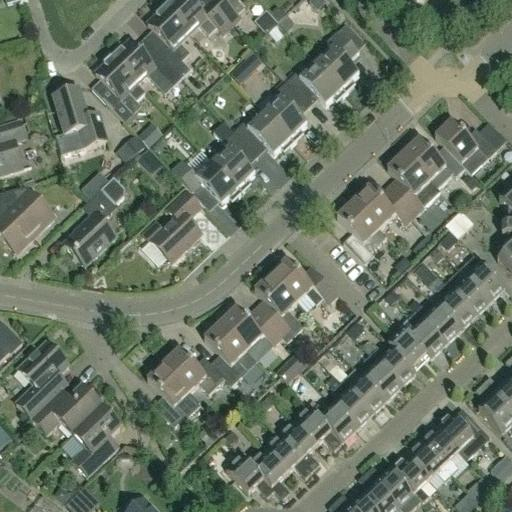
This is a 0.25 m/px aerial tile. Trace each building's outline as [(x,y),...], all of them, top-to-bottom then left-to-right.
[(200,16),(185,0),(176,0),(164,12),(190,39),(199,31),(208,41),(216,33),(223,41),(232,32),(209,8),(200,16)] [(216,0),(209,8),(232,32),(241,23),(237,19),(245,11),(233,0),(216,0)] [(164,12),(146,29),(166,49),(157,57),(181,83),(191,74),(182,65),(190,58),(180,48),(190,39),(164,12)] [(268,16),(256,27),(266,37),(278,26),(268,16)] [(286,18),(278,26),(287,36),(292,30),(292,25),(286,18)] [(359,79),(349,69),(358,60),(337,38),(327,48),(331,52),(316,67),(345,98),(355,89),(352,85),(359,79)] [(129,46),(111,63),(138,89),(147,80),(156,90),(164,82),(173,91),(181,83),(157,57),(148,66),(129,46)] [(252,57),(244,65),(253,75),(262,66),(252,57)] [(138,89),(111,63),(94,78),(114,99),(105,107),(124,128),(141,111),(136,106),(145,97),(138,89)] [(296,77),(285,88),(304,108),(314,98),(326,111),(333,104),(336,107),(345,98),(316,67),(300,82),(296,77)] [(280,102),(264,116),(294,147),(303,139),(299,135),(306,129),(295,116),(304,108),(285,88),(275,97),(280,102)] [(79,95),(53,103),(64,140),(80,136),(85,153),(107,146),(99,120),(88,124),(79,95)] [(244,127),(233,137),(252,157),(261,149),(273,161),(280,154),(283,157),(294,147),(264,116),(248,132),(244,127)] [(452,126),(435,143),(446,155),(461,170),(472,160),(482,170),(497,156),(476,134),(467,142),(452,126)] [(0,180),(22,174),(14,147),(24,144),(19,127),(0,132),(0,180)] [(252,157),(233,137),(233,138),(223,128),(213,137),(223,147),(227,152),(211,167),(241,198),(251,189),(247,185),(255,178),(243,166),(252,157)] [(137,143),(121,157),(129,166),(144,152),(137,143)] [(403,159),(437,194),(452,179),(455,182),(464,174),(461,170),(446,155),(438,163),(419,144),(403,159)] [(395,183),(386,192),(397,204),(414,222),(440,197),(437,194),(403,159),(387,174),(395,183)] [(241,198),(211,167),(196,182),(180,166),(170,176),(181,187),(200,207),(210,198),(221,210),(228,203),(231,207),(241,198)] [(101,194),(81,214),(89,223),(82,230),(82,231),(63,249),(85,271),(115,242),(102,227),(117,212),(115,210),(124,201),(124,194),(113,183),(101,194)] [(511,191),(498,205),(511,219),(508,223),(507,231),(503,231),(503,242),(507,242),(507,250),(509,250),(511,252),(497,265),(511,281),(511,191)] [(369,192),(353,207),(380,236),(396,221),(405,231),(414,222),(397,204),(386,192),(377,201),(369,192)] [(9,212),(0,221),(0,242),(16,259),(54,223),(27,196),(26,196),(24,194),(14,197),(18,209),(9,212)] [(167,215),(175,222),(150,246),(170,268),(200,240),(187,226),(200,213),(185,198),(167,215)] [(380,236),(353,207),(337,223),(356,243),(347,252),(364,270),(374,261),(364,251),(380,236)] [(472,229),(460,217),(445,232),(457,244),(472,229)] [(436,253),(430,259),(436,266),(443,260),(436,253)] [(466,285),(489,309),(504,295),(473,262),(465,270),(473,278),(466,285)] [(287,266),(270,282),(297,309),(306,301),(316,311),(323,305),(329,310),(337,302),(310,274),(302,282),(287,266)] [(423,268),(414,277),(428,292),(437,283),(423,268)] [(270,282),(254,297),(273,316),(264,325),(282,344),(285,347),(301,332),(288,318),(297,309),(270,282)] [(450,284),(444,291),(474,323),(489,309),(466,285),(459,293),(450,284)] [(474,323),(444,291),(436,298),(444,306),(437,313),(460,337),(474,323)] [(393,294),(385,302),(390,307),(398,300),(393,294)] [(421,312),(414,318),(445,351),(460,337),(437,313),(429,320),(421,312)] [(236,314),(221,328),(257,367),(265,359),(272,352),(273,353),(282,344),(264,325),(253,314),(244,322),(236,314)] [(445,351),(414,318),(408,324),(416,333),(406,342),(428,366),(429,366),(445,351)] [(2,328),(0,329),(0,366),(8,358),(10,360),(22,349),(2,328)] [(232,391),(257,367),(221,328),(203,345),(222,364),(213,372),(225,385),(232,391)] [(355,328),(346,337),(354,345),(363,336),(355,328)] [(415,378),(428,366),(406,342),(402,338),(387,352),(392,357),(393,356),(415,378)] [(68,371),(46,347),(17,375),(31,389),(13,407),(31,426),(55,403),(63,395),(69,389),(60,379),(68,371)] [(415,379),(415,378),(393,356),(392,357),(385,364),(376,355),(370,361),(400,393),(415,379)] [(209,400),(225,385),(213,372),(207,366),(198,375),(179,356),(163,371),(189,398),(199,390),(209,400)] [(296,358),(277,375),(288,387),(301,375),(307,369),(296,358)] [(386,407),(400,393),(370,361),(362,368),(370,377),(363,383),(386,407)] [(335,370),(328,376),(340,389),(347,382),(335,370)] [(184,424),(199,408),(189,398),(163,371),(148,386),(166,406),(157,414),(175,432),(184,424)] [(355,391),(347,382),(340,389),(371,421),(386,407),(363,383),(355,391)] [(511,390),(509,388),(501,395),(490,384),(483,390),(511,420),(511,390)] [(371,421),(340,389),(333,396),(341,404),(334,411),(357,435),(371,421)] [(511,428),(511,420),(483,390),(476,397),(487,409),(479,416),(501,439),(511,428)] [(82,393),(71,403),(63,395),(55,403),(31,426),(45,441),(59,428),(72,441),(101,414),(82,393)] [(309,402),(303,408),(342,449),(357,435),(334,411),(326,419),(309,402)] [(308,414),(294,428),(316,452),(323,445),(334,457),(342,449),(303,408),(302,408),(308,414)] [(101,414),(72,441),(85,455),(71,468),(86,483),(110,460),(102,451),(121,434),(101,414)] [(436,434),(466,466),(473,460),(489,445),(469,424),(461,431),(451,420),(436,434)] [(316,452),(294,428),(279,442),(312,477),(319,471),(308,459),(316,452)] [(436,434),(422,448),(452,480),(458,474),(450,465),(457,459),(465,467),(466,466),(436,434)] [(231,436),(224,443),(231,450),(238,443),(231,436)] [(312,477),(279,442),(264,456),(287,480),(294,473),(305,484),(312,477)] [(422,448),(407,462),(429,486),(436,480),(443,488),(452,480),(422,448)] [(264,456),(250,470),(274,497),(282,506),(290,498),(279,487),(287,480),(264,456)] [(274,497),(250,470),(241,461),(226,476),(249,500),(256,493),(267,504),(274,497)] [(407,462),(391,477),(421,508),(428,502),(421,494),(429,486),(407,462)] [(497,468),(490,475),(500,486),(507,479),(497,468)] [(421,508),(391,477),(384,484),(373,473),(366,479),(396,511),(413,511),(419,507),(421,509),(421,508)] [(396,511),(366,479),(358,487),(369,498),(362,505),(369,511),(396,511)] [(478,489),(468,499),(477,508),(487,498),(478,489)] [(83,491),(64,510),(66,511),(93,511),(98,507),(83,491)] [(58,494),(53,501),(62,508),(70,498),(63,493),(58,494)] [(467,498),(453,511),(472,511),(477,508),(468,499),(467,498)] [(369,511),(362,505),(354,511),(352,511),(342,502),(336,507),(340,511),(369,511)] [(53,511),(40,503),(33,511),(53,511)]
